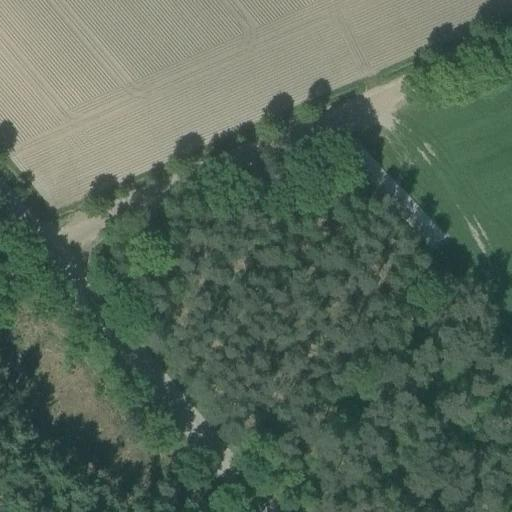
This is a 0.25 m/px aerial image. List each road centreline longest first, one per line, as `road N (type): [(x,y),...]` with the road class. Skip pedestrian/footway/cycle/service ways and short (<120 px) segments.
road 1 (track): [(0,270),(511,43)]
road 2 (unclassified): [(265,511),(0,194)]
